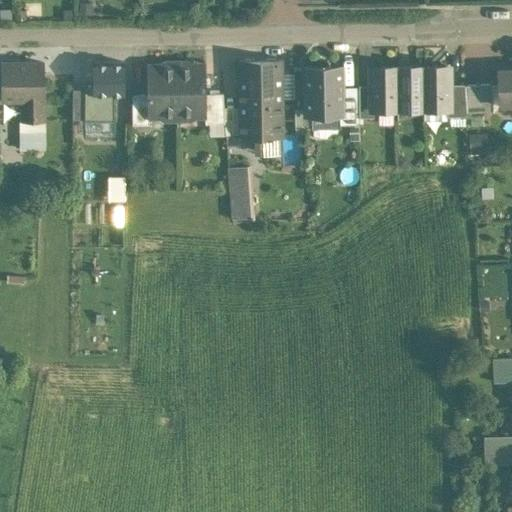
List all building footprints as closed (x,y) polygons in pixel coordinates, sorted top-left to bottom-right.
[(276,57),(241,59),(242,99),(244,99),(276,98),(277,98),(276,57)] [(43,60),(4,60),(4,99),(20,100),(42,100),(43,60)] [(124,93),(124,61),(93,61),(93,87),(85,87),(85,88),(85,118),(85,119),(114,119),(113,93),(124,93)] [(177,113),(176,63),(164,63),(164,65),(147,66),(148,94),(148,114),(149,114),(177,113)] [(188,65),(188,63),(176,63),(177,113),(205,113),(206,113),(206,93),(205,65),(188,65)] [(398,107),(397,65),(372,66),(372,84),(372,108),(373,108),(398,107)] [(423,107),(423,65),(397,65),(398,107),(423,107)] [(448,83),(448,65),(423,65),(423,107),(424,119),(447,119),(447,115),(447,107),(449,107),(448,83)] [(340,67),(306,67),(307,113),(340,112),(341,112),(340,87),(340,67)] [(511,68),(496,69),(498,102),(511,101),(511,68)] [(464,84),(464,83),(448,83),(449,107),(447,107),(447,115),(466,115),(466,111),(464,84)] [(492,83),(464,84),(466,111),(494,110),(492,83)] [(372,84),(358,84),(358,87),(359,116),(373,116),(373,108),(372,108),(372,84)] [(358,87),(340,87),(341,112),(340,112),(340,123),(359,123),(359,116),(358,87)] [(85,88),(73,88),(73,118),(85,118),(85,88)] [(223,92),(206,93),(206,113),(205,113),(205,123),(225,122),(223,92)] [(148,114),(148,94),(132,94),(132,124),(149,124),(149,114),(148,114)] [(276,98),(244,99),(245,136),(256,136),(277,135),(276,98)] [(42,100),(20,100),(20,120),(42,121),(42,100)] [(447,119),(448,127),(466,127),(466,115),(447,115),(447,119)] [(42,121),(20,120),(19,147),(42,148),(42,121)] [(277,135),(256,136),(256,152),(278,151),(277,135)] [(248,165),(228,166),(232,217),(251,216),(248,165)] [(511,355),(493,357),(494,380),(511,379),(511,355)] [(511,435),(485,436),(486,462),(511,461),(511,435)] [(471,476),(477,484),(489,475),(483,467),(471,476)]
